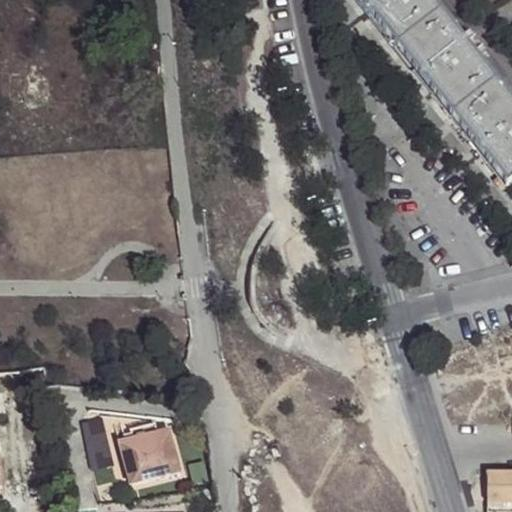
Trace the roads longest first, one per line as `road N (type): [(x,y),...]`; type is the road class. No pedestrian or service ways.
road 1 (unclassified): [(226,511),(163,0)]
road 2 (residential): [(309,0),(321,70),(392,316)]
road 3 (residential): [(392,316),(452,511)]
road 4 (residential): [(511,288),(392,316)]
